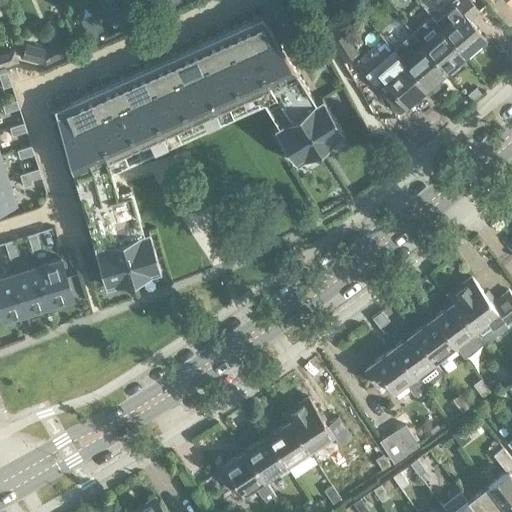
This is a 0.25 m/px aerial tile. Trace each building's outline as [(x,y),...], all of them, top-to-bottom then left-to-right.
[(168,0),(147,0),(154,15),(172,8),(168,0)] [(445,12),(435,20),(464,54),(484,36),(468,18),(479,9),(471,0),(452,0),(442,9),(445,12)] [(380,18),(370,7),(363,13),(372,25),(380,18)] [(160,270),(148,229),(130,234),(107,156),(268,84),(289,117),(273,127),(295,163),(343,133),(321,97),(315,101),(260,14),(53,107),(81,201),(84,200),(89,217),(86,218),(105,285),(160,270)] [(93,14),(81,19),(89,39),(102,33),(93,14)] [(464,54),(435,20),(427,27),(432,33),(421,43),(445,70),(464,54)] [(332,40),(345,61),(356,54),(344,33),(332,40)] [(24,45),(20,61),(45,68),(68,58),(61,43),(43,50),(24,45)] [(445,70),(421,43),(402,59),(425,87),(445,70)] [(14,50),(0,54),(0,68),(19,62),(19,61),(14,50)] [(402,59),(382,76),(395,92),(389,97),(399,109),(425,87),(402,59)] [(7,70),(0,72),(0,79),(3,87),(11,84),(7,70)] [(16,99),(2,103),(5,112),(19,107),(16,99)] [(23,122),(9,126),(12,135),(26,130),(23,122)] [(31,144),(16,149),(19,158),(34,153),(31,144)] [(19,173),(23,186),(32,183),(31,179),(41,176),(38,167),(19,173)] [(6,178),(0,179),(0,206),(13,202),(6,178)] [(27,234),(32,249),(40,246),(36,232),(27,234)] [(4,242),(9,256),(17,253),(13,239),(4,242)] [(37,265),(49,303),(59,300),(60,304),(71,300),(69,296),(72,296),(60,257),(37,265)] [(38,306),(49,303),(37,265),(14,272),(26,310),(28,309),(29,314),(40,310),(38,306)] [(15,313),(26,310),(14,272),(0,276),(0,312),(2,318),(5,317),(6,321),(17,317),(15,313)] [(491,301),(472,275),(447,294),(453,302),(475,331),(488,321),(494,329),(497,327),(503,334),(510,328),(507,326),(511,322),(511,294),(508,289),(491,301)] [(453,302),(433,317),(455,346),(475,331),(453,302)] [(433,317),(413,332),(435,361),(455,346),(433,317)] [(413,332),(392,347),(414,376),(415,376),(435,361),(413,332)] [(414,376),(392,347),(366,367),(379,383),(384,380),(393,392),(407,382),(413,391),(421,384),(415,376),(414,376)] [(510,376),(501,363),(493,368),(502,382),(510,376)] [(482,397),(490,390),(481,377),(472,383),(482,397)] [(470,406),(460,393),(452,399),(462,412),(470,406)] [(283,413),(309,451),(333,435),(339,444),(352,436),(339,415),(328,422),(322,411),(320,413),(308,396),(283,413)] [(317,463),(309,451),(283,413),(288,420),(267,434),(287,465),(295,477),(317,463)] [(380,440),(393,460),(418,444),(405,423),(380,440)] [(461,427),(450,435),(459,448),(470,440),(461,427)] [(287,465),(267,434),(245,449),(265,480),(287,465)] [(436,443),(429,448),(438,461),(445,455),(436,443)] [(505,470),(486,484),(506,511),(511,511),(511,458),(502,446),(493,454),(505,470)] [(274,494),(265,480),(245,449),(217,468),(228,485),(234,481),(243,495),(255,487),(261,496),(262,496),(265,500),(274,494)] [(390,464),(383,453),(375,458),(382,469),(390,464)] [(417,457),(409,463),(419,475),(426,470),(417,457)] [(400,470),(392,475),(401,488),(408,483),(400,470)] [(373,489),(381,501),(389,496),(380,483),(373,489)] [(332,484),(324,489),(333,502),(341,497),(332,484)] [(506,511),(486,484),(467,499),(476,511),(506,511)] [(166,511),(155,494),(130,509),(131,511),(166,511)] [(352,502),(358,511),(365,511),(369,510),(360,497),(352,502)] [(318,511),(310,499),(301,504),(306,511),(318,511)] [(476,511),(467,499),(450,511),(476,511)]
